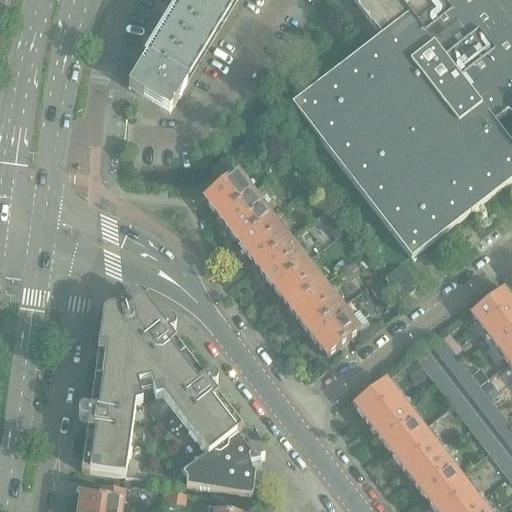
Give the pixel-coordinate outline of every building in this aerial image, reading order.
[(169,116),(240,0),(180,0),(126,90),(169,116)] [(511,0),(355,0),(353,3),(375,30),(381,39),(292,108),(411,262),(511,183),(511,148),(494,125),(507,115),(511,119),(511,0)] [(271,218),(255,197),(238,175),(221,189),(218,184),(200,198),(237,245),(271,218)] [(307,265),(290,243),(271,218),(237,245),(273,292),(307,265)] [(335,242),(345,234),(336,223),(326,230),(335,242)] [(341,262),(333,268),(338,274),(346,268),(341,262)] [(343,310),(325,288),(307,265),(273,292),(308,337),(343,310)] [(352,275),(357,270),(354,266),(348,270),(352,275)] [(401,303),(415,292),(400,271),(385,282),(401,303)] [(389,292),(382,282),(370,291),(379,301),(389,292)] [(506,367),(511,362),(511,306),(503,294),(470,320),(506,367)] [(244,431),(152,306),(149,304),(145,302),(141,303),(137,307),(136,313),(126,315),(125,313),(121,309),(117,309),(113,310),(109,314),(84,470),(127,477),(138,406),(146,404),(144,393),(156,390),(158,401),(166,399),(209,457),(238,436),(244,431)] [(360,333),(343,311),(343,310),(308,337),(326,360),(360,333)] [(384,328),(381,324),(374,329),(378,333),(384,328)] [(459,364),(442,342),(432,349),(449,372),(459,364)] [(434,386),(444,378),(425,354),(415,362),(434,386)] [(416,363),(415,364),(404,372),(410,379),(421,370),(416,363)] [(478,389),(465,371),(459,364),(449,372),(468,397),(478,389)] [(479,373),(474,376),(468,369),(465,371),(478,389),(485,384),(487,382),(479,373)] [(453,410),(463,403),(444,378),(434,386),(453,410)] [(424,432),(406,408),(387,384),(354,410),(391,458),(424,432)] [(491,402),(498,397),(488,384),(481,389),(491,402)] [(482,394),(479,389),(478,389),(468,397),(486,419),(496,412),(482,394)] [(471,434),(481,426),(463,403),(453,410),(471,434)] [(511,438),(511,432),(497,414),(496,412),(486,419),(505,444),(511,438)] [(489,457),(499,450),(481,426),(471,434),(489,457)] [(461,479),(443,456),(424,432),(391,458),(428,505),(461,479)] [(449,439),(454,446),(463,439),(458,432),(449,439)] [(238,436),(209,457),(184,475),(187,479),(188,482),(187,486),(251,497),(253,496),(256,475),(255,473),(251,472),(248,459),(251,457),(251,455),(238,436)] [(508,482),(511,478),(511,466),(499,450),(489,457),(508,482)] [(485,511),(480,504),(461,479),(428,505),(432,511),(485,511)] [(122,511),(125,492),(101,489),(99,501),(80,498),(77,511),(122,511)] [(184,510),(186,497),(167,495),(165,507),(184,510)]
